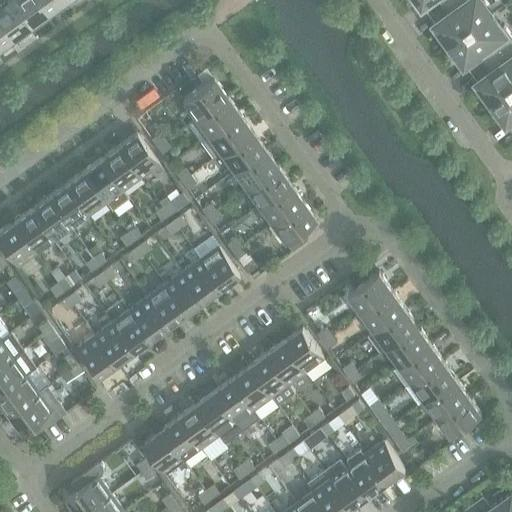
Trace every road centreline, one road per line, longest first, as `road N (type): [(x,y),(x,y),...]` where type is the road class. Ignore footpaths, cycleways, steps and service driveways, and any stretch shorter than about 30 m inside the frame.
road 1 (residential): [(19,476),(352,229)]
road 2 (residential): [(511,414),(509,399),(385,231),(352,229)]
road 3 (residential): [(0,177),(206,27)]
road 4 (residential): [(352,229),(206,27)]
road 5 (residential): [(511,181),(380,0)]
road 6 (residential): [(403,511),(511,435)]
